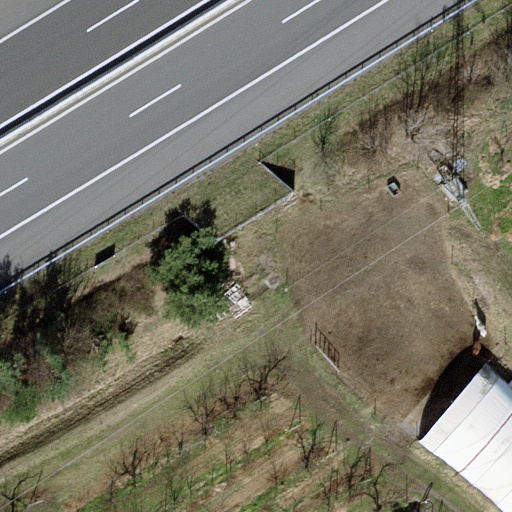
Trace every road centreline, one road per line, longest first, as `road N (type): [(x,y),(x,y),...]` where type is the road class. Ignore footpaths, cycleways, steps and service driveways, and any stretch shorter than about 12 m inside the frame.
road 1 (motorway): [(0,196),(318,0)]
road 2 (motorway): [(126,0),(0,79)]
